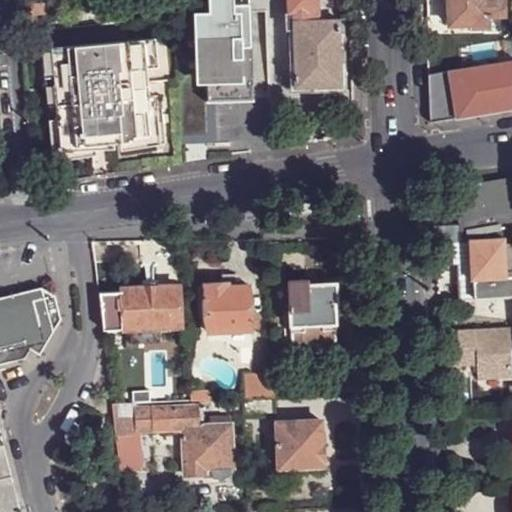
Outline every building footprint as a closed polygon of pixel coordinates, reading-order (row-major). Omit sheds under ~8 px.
[(176,13),(180,139),(214,138),(214,103),(213,85),(251,83),(249,4),(234,4),(233,0),(207,0),(207,12),(176,13)] [(293,14),(294,22),(319,21),(319,7),(318,0),(287,0),(288,14),(293,14)] [(447,0),(448,3),(444,3),(440,7),(441,16),(445,20),(449,20),(449,25),(469,24),(483,24),(483,32),(483,34),(501,33),(500,15),(503,15),(502,0),(447,0)] [(45,3),(27,5),(27,16),(46,14),(45,3)] [(319,21),(294,22),(295,88),(341,87),(339,20),(319,21)] [(470,32),(483,32),(483,24),(469,24),(470,32)] [(154,39),(42,49),(46,92),(55,91),(57,105),(58,119),(49,119),(52,149),(96,145),(120,143),(165,139),(162,109),(150,111),(149,96),(146,69),(158,68),(154,39)] [(511,110),(511,61),(428,75),(430,123),(511,110)] [(251,83),(213,85),(214,103),(252,103),(251,83)] [(55,91),(46,92),(50,106),(57,105),(55,91)] [(161,95),(149,96),(150,111),(162,109),(161,95)] [(273,148),(283,146),(282,134),(272,136),(273,148)] [(165,139),(120,143),(121,151),(166,144),(165,139)] [(96,145),(52,149),(53,162),(97,155),(96,145)] [(456,189),(457,199),(506,191),(503,180),(456,189)] [(462,301),(511,298),(511,233),(511,234),(506,191),(457,199),(462,231),(457,232),(458,255),(462,301)] [(450,256),(458,255),(457,232),(448,233),(449,245),(450,256)] [(434,246),(436,273),(451,272),(450,256),(449,245),(434,246)] [(251,328),(249,285),(236,285),(235,273),(221,274),(222,283),(205,284),(207,330),(251,328)] [(340,276),(306,278),(306,283),(335,282),(336,294),(341,294),(340,276)] [(306,283),(306,278),(288,279),(291,342),(335,339),(334,301),(336,301),(336,294),(335,282),(306,283)] [(121,292),(125,328),(180,326),(178,287),(120,289),(121,292)] [(0,297),(0,364),(25,358),(31,349),(40,354),(61,319),(55,296),(42,288),(0,297)] [(99,293),(103,330),(125,328),(121,292),(99,293)] [(457,344),(439,345),(441,375),(459,374),(459,365),(476,364),(477,379),(511,377),(509,327),(456,329),(457,344)] [(326,371),(328,393),(363,391),(362,369),(326,371)] [(243,373),(244,397),(273,396),(274,396),(273,372),(243,373)] [(189,392),(190,400),(212,399),(212,390),(189,392)] [(244,397),(241,397),(242,411),(243,415),(274,414),(273,396),(244,397)] [(241,397),(232,397),(234,412),(242,411),(241,397)] [(154,402),(147,402),(148,412),(135,413),(137,430),(154,429),(152,408),(155,408),(154,402)] [(147,402),(135,403),(135,413),(148,412),(147,402)] [(111,404),(114,434),(132,433),(138,433),(137,430),(135,413),(135,403),(111,404)] [(154,429),(182,428),(182,426),(197,426),(196,421),(195,406),(155,408),(152,408),(154,429)] [(321,419),(276,421),(278,467),(323,465),(321,419)] [(182,426),(182,428),(184,475),(205,474),(205,468),(210,468),(230,467),(232,467),(230,424),(203,425),(197,426),(182,426)] [(21,511),(0,429),(0,511),(21,511)] [(114,434),(117,460),(134,459),(132,433),(114,434)] [(229,473),(230,467),(210,468),(210,470),(213,476),(219,479),(225,478),(229,473)]
